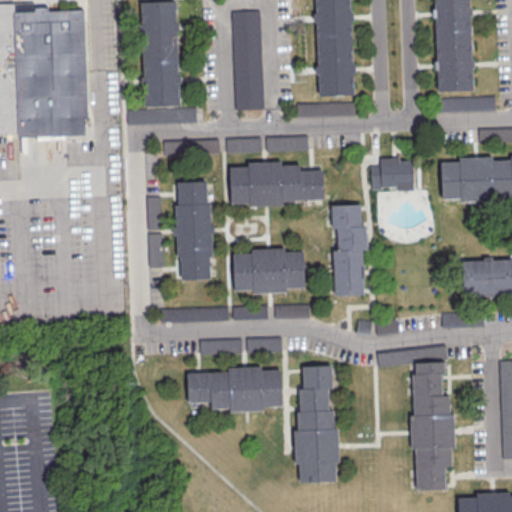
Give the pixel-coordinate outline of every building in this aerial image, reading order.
[(142,53),(141,27),(140,1),(157,0),(174,0),(175,25),(176,51),(142,53)] [(316,43),(315,17),(314,0),(348,0),(349,15),(350,41),(316,43)] [(435,38),(434,12),(433,0),(467,0),(468,10),(469,37),(435,38)] [(0,4),(13,4),(13,12),(32,12),(32,8),(47,7),(47,11),(83,10),(87,118),(83,118),(84,131),(0,134),(0,4)] [(230,10),(259,8),(263,107),(234,108),(230,10)] [(435,38),(469,37),(470,63),(471,89),(437,90),(436,65),(435,38)] [(316,43),(350,41),(351,68),(352,93),(318,95),(317,70),(316,43)] [(142,53),(176,51),(178,78),(179,103),(145,105),(143,79),(142,53)] [(440,98),(493,96),(493,108),(440,111),(440,98)] [(297,102),(352,100),(352,115),(297,117),(297,102)] [(195,105),(126,108),(126,123),(196,121),(195,105)] [(511,125),(511,142),(477,144),(477,127),(511,125)] [(264,135),(307,133),(307,148),(265,150),(264,135)] [(260,135),(225,137),(225,151),(261,150),(260,135)] [(162,139),(218,137),(219,152),(163,154),(162,139)] [(369,166),(374,166),(379,166),(378,157),(392,156),(398,156),(398,158),(410,158),(412,188),(396,189),(396,184),(381,185),(381,188),(370,188),(370,185),(369,166)] [(440,161),(458,161),(458,157),(475,157),(492,156),(492,159),(510,159),(511,192),(511,195),(494,196),(494,200),(477,201),(460,201),(460,198),(442,198),(440,161)] [(228,166),(247,165),(247,162),(263,161),(280,161),(280,164),(298,163),(298,170),(300,198),(300,200),(282,201),(282,205),(265,205),(248,206),(248,202),(230,203),(228,166)] [(310,169),(311,198),(300,198),(298,170),(302,169),(310,169)] [(310,169),(318,169),(322,169),(323,197),(311,198),(310,169)] [(177,192),(176,184),(176,181),(205,179),(205,191),(177,192)] [(177,192),(205,191),(206,202),(177,204),(177,201),(177,192)] [(146,195),(159,195),(160,228),(146,229),(146,195)] [(177,204),(174,204),(175,230),(176,257),(179,257),(208,255),(212,255),(211,229),(210,202),(206,202),(177,204)] [(359,215),(330,215),(330,204),(358,203),(358,206),(359,215)] [(359,215),(359,223),(359,226),(336,227),(330,227),(330,215),(359,215)] [(365,238),(336,238),(336,227),(359,226),(364,226),(365,229),(365,238)] [(147,232),(160,232),(161,265),(148,265),(147,232)] [(365,238),(365,246),(365,249),(361,249),(336,250),(336,238),(365,238)] [(231,253),(250,252),(250,248),(266,248),(283,247),(283,250),(301,250),(303,286),(285,287),(285,291),(268,292),(251,293),(251,289),(233,290),(231,253)] [(361,261),(332,262),(332,250),(336,250),(361,249),(361,252),(361,261)] [(180,268),(179,259),(179,257),(208,255),(208,266),(180,268)] [(511,258),(511,293),(488,294),(462,295),(461,260),(486,259),(511,258)] [(361,261),(361,269),(361,272),(333,273),(332,262),(361,261)] [(180,268),(208,266),(209,277),(180,279),(180,276),(180,268)] [(362,284),(333,285),(333,273),(361,272),(361,275),(362,284)] [(362,284),(362,292),(362,295),(333,296),(333,285),(362,284)] [(308,302),(273,304),(273,318),(309,317),(308,302)] [(266,304),(231,305),(232,319),(267,318),(266,304)] [(227,305),(159,308),(160,322),(227,319),(227,305)] [(482,311),(441,312),(441,326),(482,325),(482,311)] [(371,319),(357,317),(355,332),(369,334),(371,319)] [(394,317),(374,321),(377,334),(396,330),(394,317)] [(280,336),(245,338),(245,352),(280,351),(280,336)] [(240,338),(199,340),(199,354),(241,352),(240,338)] [(444,343),(376,353),(378,367),(446,357),(444,343)] [(511,457),(502,458),(498,360),(511,359),(511,457)] [(443,372),(440,372),(414,373),(414,361),(417,361),(442,360),(442,364),(443,372)] [(301,376),(301,368),(301,365),(329,363),(330,375),(301,376)] [(208,371),(227,370),(226,367),(243,366),(260,365),(260,369),(278,368),(280,405),(262,405),(262,409),(245,410),(228,411),(228,407),(210,408),(210,404),(210,400),(208,371)] [(197,372),(205,371),(208,371),(210,400),(198,400),(197,372)] [(197,372),(198,400),(187,401),(185,372),(188,372),(197,372)] [(440,384),(411,385),(411,373),(414,373),(440,372),(440,375),(440,384)] [(301,376),(330,375),(330,386),(327,387),(302,388),(302,385),(301,376)] [(440,384),(440,392),(441,395),(412,396),(411,385),(440,384)] [(299,399),(298,391),(298,388),(302,388),(327,387),(327,398),(299,399)] [(448,395),(449,413),(452,413),(453,430),(453,447),(450,447),(451,465),(443,465),(415,466),(414,466),(413,448),(409,449),(409,431),(408,414),(412,414),(411,396),(412,396),(441,395),(448,395)] [(299,399),(327,398),(328,410),(299,411),(299,408),(299,399)] [(332,409),(333,428),(336,428),(337,444),(338,461),(335,461),(335,479),(299,481),(298,463),(294,464),(293,446),(292,429),(296,429),(295,411),(299,411),(328,410),(332,409)] [(444,476),(415,477),(415,466),(443,465),(443,468),(444,476)] [(444,476),(444,485),(444,488),(415,489),(415,477),(444,476)] [(457,511),(511,511),(511,494),(510,495),(509,491),(492,491),(475,492),(476,496),(457,496),(457,511)]
